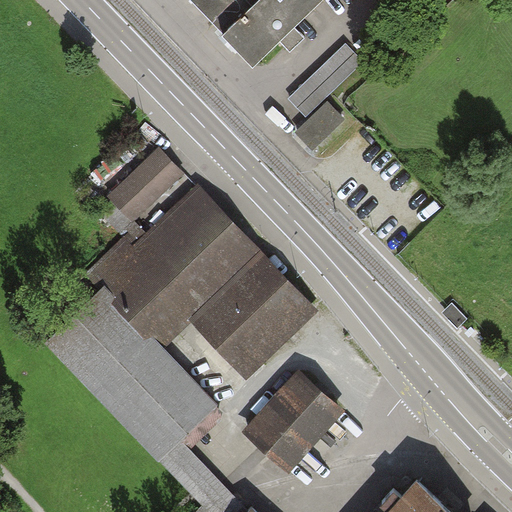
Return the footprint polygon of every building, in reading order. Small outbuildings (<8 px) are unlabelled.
[(199,0),(264,67),(334,0),(199,0)] [(309,112),(366,57),(349,39),(291,94),(309,112)] [(298,129),(317,148),(350,115),(331,96),(298,129)] [(185,174),(159,147),(111,193),(137,219),(185,174)] [(172,340),(196,316),(265,249),(203,185),(109,276),(172,340)] [(324,309),(265,249),(196,316),(256,376),(324,309)] [(107,288),(50,342),(165,461),(222,407),(107,288)] [(453,304),(447,311),(460,324),(466,318),(453,304)] [(311,369),(251,427),(292,470),(352,412),(311,369)] [(445,511),(410,481),(382,511),(250,511),(247,509),(244,511),(445,511)]
